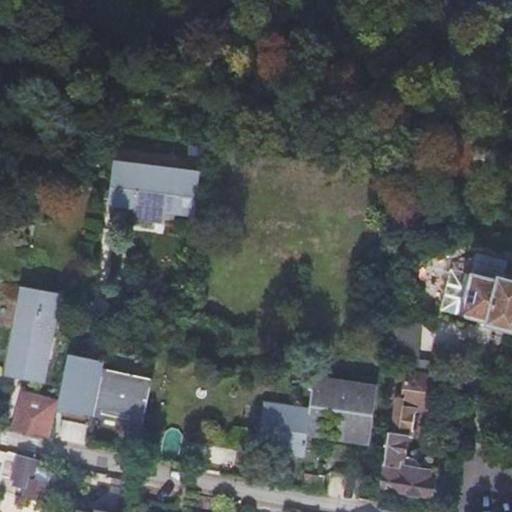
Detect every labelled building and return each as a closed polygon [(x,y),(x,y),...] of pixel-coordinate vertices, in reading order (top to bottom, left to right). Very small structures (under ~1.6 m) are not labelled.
[(130,170),(127,205),(146,206),(145,216),(179,220),(180,210),(206,212),(209,175),(130,170)] [(511,282),(502,281),(507,261),(478,253),(472,274),(453,268),(441,309),(511,327),(511,282)] [(34,284),(13,373),(47,381),(69,292),(34,284)] [(397,432),(392,491),(443,498),(445,481),(440,481),(441,473),(431,472),(431,468),(426,462),(415,462),(417,440),(422,441),(424,412),(442,413),(444,372),(411,370),(409,396),(402,396),(400,421),(397,421),(397,432)] [(271,406),(267,449),(312,453),(314,433),(322,433),(322,426),(326,426),(328,410),(348,411),(346,435),(376,438),(377,438),(382,386),(379,386),(318,380),(316,409),(271,406)] [(14,427),(52,436),(56,422),(44,419),(48,403),(22,397),(14,427)] [(34,481),(40,457),(19,452),(13,477),(18,478),(16,484),(28,488),(30,481),(34,481)]
